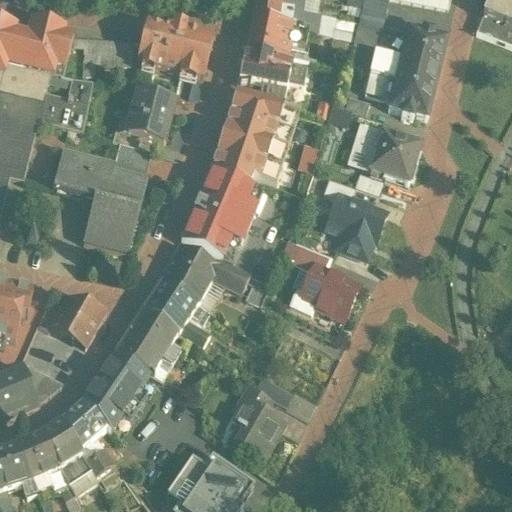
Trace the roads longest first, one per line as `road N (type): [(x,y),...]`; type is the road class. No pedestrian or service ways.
road 1 (residential): [(466,0),(434,150),(444,176),(418,252),(405,284),(381,302),(279,511)]
road 2 (residential): [(238,0),(192,179),(133,308)]
road 3 (residential): [(511,423),(471,355),(461,268),(473,221),(511,143)]
road 4 (residential): [(133,308),(55,419),(0,447)]
road 5 (residential): [(0,280),(133,308)]
